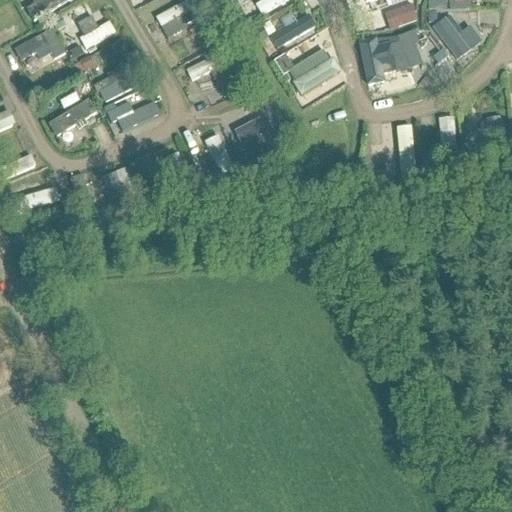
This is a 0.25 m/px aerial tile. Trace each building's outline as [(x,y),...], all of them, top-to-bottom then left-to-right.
[(182,25),(187,37),(203,30),(196,14),(201,12),(195,0),(167,0),(158,4),(170,30),(182,25)] [(275,0),(266,8),(276,20),(300,0),(275,0)] [(293,33),(285,38),(295,51),(329,26),(322,16),(314,4),(286,24),(293,33)] [(492,25),(491,5),(478,6),(479,26),(492,25)] [(482,57),(465,34),(478,25),(467,10),(440,30),(468,68),(482,57)] [(297,54),(303,67),(340,51),(335,38),(297,54)] [(405,51),(401,38),(387,42),(391,55),(405,51)] [(429,42),(416,47),(428,81),(441,77),(429,42)] [(391,51),(377,51),(379,95),(392,94),(391,51)] [(202,69),(208,81),(240,66),(234,54),(202,69)] [(306,80),(313,96),(352,78),(345,62),(306,80)] [(138,66),(121,74),(124,80),(111,86),(114,92),(107,95),(112,107),(149,90),(138,66)] [(254,79),(236,85),(240,95),(257,89),(254,79)] [(330,89),(334,96),(352,86),(348,79),(330,89)] [(251,96),(214,111),(219,121),(256,107),(251,96)] [(88,104),(71,113),(82,133),(111,117),(106,108),(94,115),(88,104)] [(234,172),(284,158),(274,119),(233,131),(235,139),(226,141),(234,172)] [(422,159),(420,131),(405,132),(407,159),(422,159)] [(452,134),(451,158),(467,158),(468,134),(452,134)] [(61,197),(61,210),(75,210),(74,196),(61,197)]
